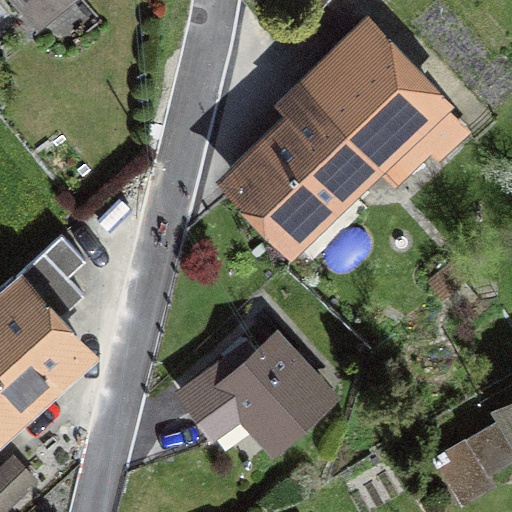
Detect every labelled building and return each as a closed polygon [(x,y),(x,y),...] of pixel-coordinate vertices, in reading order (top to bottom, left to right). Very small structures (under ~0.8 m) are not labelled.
[(21,0),(35,16),(53,0),(21,0)] [(311,96),(226,173),(290,244),(380,163),(395,179),(431,146),(417,129),(442,107),(368,25),(301,85),(311,96)] [(60,233),(0,286),(0,425),(84,350),(56,319),(83,295),(65,275),(83,259),(60,233)] [(231,360),(183,389),(203,423),(233,407),(279,443),(331,396),(270,330),(231,360)] [(14,459),(0,471),(0,501),(5,508),(35,482),(14,459)]
